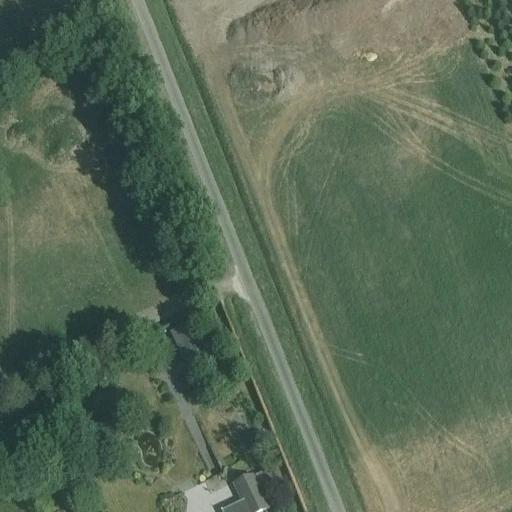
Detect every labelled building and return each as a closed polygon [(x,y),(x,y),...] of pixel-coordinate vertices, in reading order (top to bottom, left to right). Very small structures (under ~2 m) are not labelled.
[(197,323),(173,335),(189,369),(213,358),(197,323)] [(29,397),(19,402),(23,410),(33,405),(29,397)] [(255,451),(270,446),(263,427),(249,432),(255,451)] [(42,467),(30,473),(36,487),(48,481),(42,467)] [(227,474),(209,482),(214,492),(231,484),(227,474)] [(262,511),(266,510),(251,479),(236,486),(244,502),(224,511),(262,511)]
